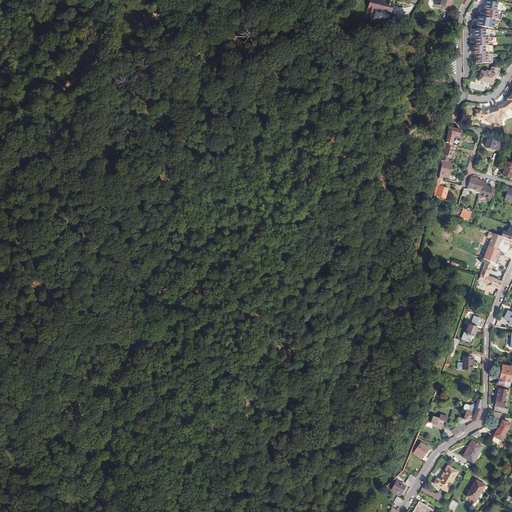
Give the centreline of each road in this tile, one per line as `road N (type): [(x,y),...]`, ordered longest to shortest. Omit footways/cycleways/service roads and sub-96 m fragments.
road 1 (residential): [(511,267),(486,326),(483,419),(435,453),(399,511)]
road 2 (track): [(0,419),(180,216)]
road 3 (residential): [(511,184),(468,171),(478,133),(451,125),(466,0)]
road 4 (track): [(322,47),(180,216)]
road 5 (track): [(0,127),(163,0)]
